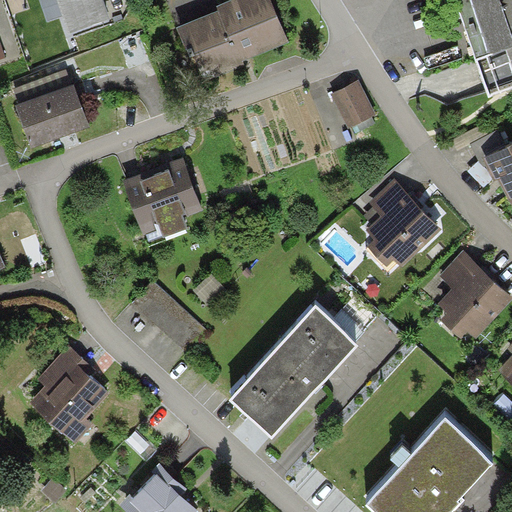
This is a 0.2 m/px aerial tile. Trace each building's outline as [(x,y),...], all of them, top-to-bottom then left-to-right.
[(61,0),(69,22),(109,9),(106,0),(61,0)] [(274,0),(219,0),(179,17),(204,78),(245,61),(243,55),(290,36),(274,0)] [(511,0),(459,0),(488,84),(511,76),(511,0)] [(75,75),(16,96),(31,141),(91,120),(75,75)] [(358,75),(331,88),(348,123),(375,110),(358,75)] [(511,133),(482,148),(494,173),(499,171),(511,196),(511,195),(511,133)] [(183,151),(122,173),(143,229),(204,206),(183,151)] [(442,223),(396,174),(371,198),(381,208),(367,222),(374,230),(368,237),(387,257),(394,252),(402,260),(442,223)] [(511,292),(511,291),(464,245),(439,270),(452,282),(439,295),(446,302),(441,308),(462,328),(467,324),(475,331),(511,292)] [(211,269),(190,288),(207,306),(228,287),(211,269)] [(206,326),(153,276),(133,298),(186,348),(206,326)] [(358,328),(316,289),(229,384),(271,423),(358,328)] [(85,355),(69,340),(37,373),(45,380),(31,396),(76,438),(94,419),(86,413),(110,387),(81,360),(85,355)] [(511,342),(509,345),(511,348),(511,350),(499,365),(511,376),(511,342)] [(429,511),(490,447),(446,407),(371,488),(397,511),(429,511)] [(187,482),(161,456),(121,496),(136,511),(202,511),(205,509),(182,486),(187,482)] [(52,479),(41,490),(51,500),(62,490),(52,479)]
